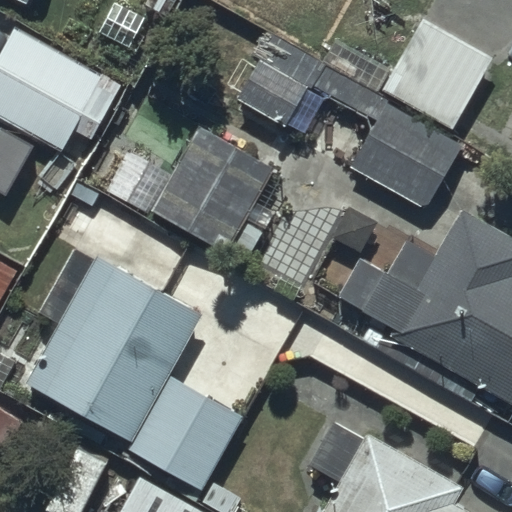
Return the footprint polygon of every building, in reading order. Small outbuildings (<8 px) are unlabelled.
[(490,51),(422,14),(392,68),(367,54),(357,73),(272,27),(256,58),(244,51),(229,78),(242,85),(239,91),(307,129),(325,94),(374,121),(352,161),(429,203),(463,141),(446,131),(490,51)] [(119,77),(14,23),(0,50),(0,111),(63,145),(75,121),(91,130),(119,77)] [(273,161),(201,120),(154,203),(226,245),(230,238),(252,251),(265,229),(242,216),(273,161)] [(511,231),(460,203),(435,251),(405,235),(387,269),(362,255),(342,290),(397,320),(390,332),(511,398),(511,231)] [(201,308),(95,249),(25,375),(134,435),(129,444),(201,484),(242,411),(168,369),(201,308)] [(0,297),(17,266),(0,257),(0,297)] [(364,432),(337,416),(312,459),(343,477),(322,511),(482,511),(452,494),(460,480),(367,427),(364,432)] [(211,511),(140,473),(118,511),(211,511)]
